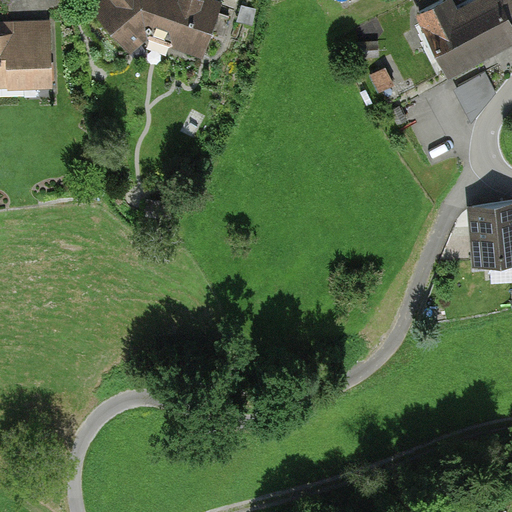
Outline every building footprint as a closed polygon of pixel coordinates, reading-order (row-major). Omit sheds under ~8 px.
[(134,52),(151,38),(202,55),(220,5),(206,0),(113,0),(101,10),(134,52)] [(511,0),(480,0),(460,11),(453,0),(449,0),(416,18),(447,76),(511,40),(511,0)] [(14,33),(0,33),(0,86),(52,85),(51,21),(14,22),(14,33)] [(467,110),(499,100),(491,72),(458,82),(467,110)] [(511,202),(472,205),(476,264),(511,260),(511,202)]
